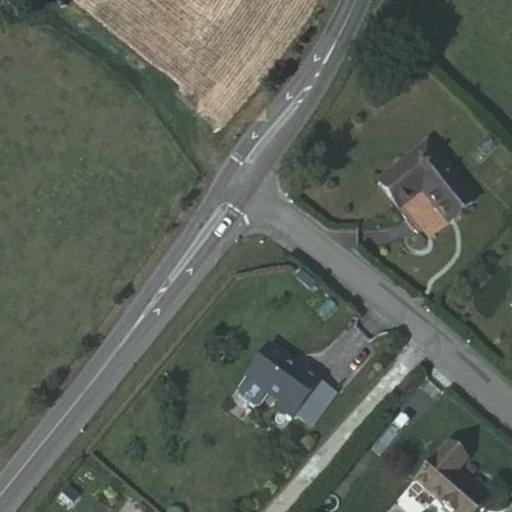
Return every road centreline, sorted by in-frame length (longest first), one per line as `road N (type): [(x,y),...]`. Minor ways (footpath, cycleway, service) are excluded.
road 1 (tertiary): [(0,493),(168,284),(239,178)]
road 2 (residential): [(421,337),(239,178)]
road 3 (residential): [(277,511),(421,337)]
road 4 (tertiary): [(239,178),(304,91),(355,0)]
road 5 (residential): [(511,417),(421,337)]
